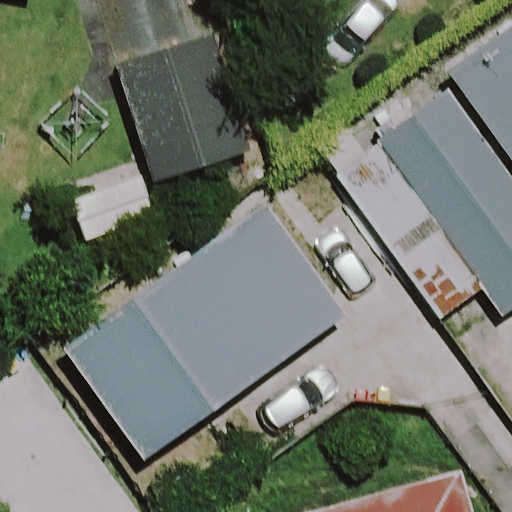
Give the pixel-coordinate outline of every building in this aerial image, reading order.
[(511,27),(449,73),(511,160),(511,27)] [(251,153),(214,36),(116,67),(153,184),(251,153)] [(500,318),(511,310),(511,181),(447,91),(333,172),(440,320),(480,291),(500,318)] [(346,315),(265,204),(64,349),(145,459),(346,315)] [(8,289),(43,338),(102,295),(68,246),(8,289)] [(473,511),(462,472),(312,511),(473,511)]
